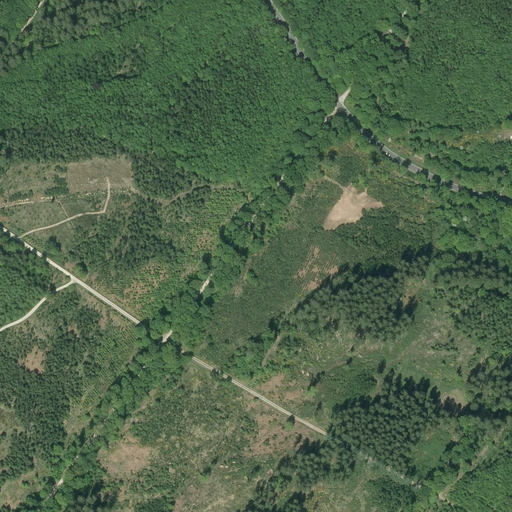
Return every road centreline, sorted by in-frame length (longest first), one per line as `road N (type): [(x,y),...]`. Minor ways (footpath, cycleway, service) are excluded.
road 1 (track): [(38,511),(414,0)]
road 2 (track): [(0,227),(164,340),(465,511)]
road 3 (secondary): [(511,206),(433,178),(360,130),(267,0)]
road 4 (track): [(0,75),(175,0)]
road 5 (track): [(511,302),(481,289),(434,286),(426,270),(444,257),(511,256)]
